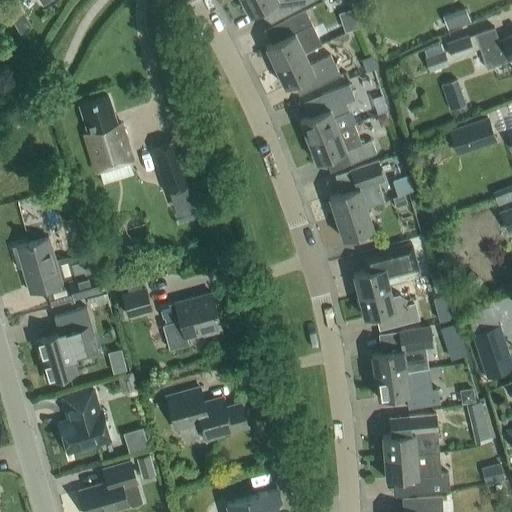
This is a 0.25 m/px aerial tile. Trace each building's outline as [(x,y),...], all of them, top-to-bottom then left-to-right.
[(242,0),(250,14),(257,10),(271,21),(311,0),(242,0)] [(275,65),(322,43),(305,8),(283,19),(290,33),(266,45),(275,65)] [(474,33),(474,34),(469,36),(468,34),(447,41),(453,58),(474,50),(479,48),(486,68),(511,59),(511,63),(511,33),(498,38),(494,26),(474,33)] [(310,63),(305,52),(322,43),(275,65),(285,85),(310,73),(316,85),(340,73),(330,53),(310,63)] [(444,50),(425,57),(430,71),(449,64),(444,50)] [(449,106),(465,102),(458,77),(442,81),(449,106)] [(338,128),(353,122),(356,121),(350,109),(349,109),(346,102),(355,98),(349,82),(321,93),(327,108),(300,119),(308,140),(338,128)] [(84,132),(96,170),(133,158),(121,121),(117,122),(109,95),(80,104),(88,131),(84,132)] [(488,116),(449,129),(457,154),(497,141),(488,116)] [(371,138),(361,142),(353,122),(338,128),(308,140),(316,161),(346,149),(351,162),(377,151),(371,138)] [(151,147),(166,192),(192,183),(177,138),(151,147)] [(336,216),(367,206),(384,200),(378,181),(385,179),(378,159),(350,168),(356,186),(329,195),(336,216)] [(404,193),(393,197),(396,206),(407,202),(404,193)] [(511,205),(499,210),(508,233),(511,231),(511,205)] [(367,206),(336,216),(343,237),(374,227),(367,206)] [(22,265),(30,291),(68,280),(73,298),(102,289),(97,271),(95,271),(91,257),(72,263),(71,258),(66,256),(55,259),(49,236),(12,246),(18,266),(22,265)] [(353,273),(359,294),(390,286),(387,274),(418,266),(411,241),(362,253),(366,269),(353,273)] [(483,281),(470,270),(461,280),(474,291),(483,281)] [(128,316),(152,310),(145,286),(122,293),(128,316)] [(392,296),(390,286),(359,294),(364,316),(393,308),(397,324),(418,318),(414,303),(408,304),(406,298),(399,294),(392,296)] [(163,317),(164,316),(166,321),(162,323),(169,348),(187,343),(185,337),(203,332),(204,334),(221,329),(211,291),(160,305),(163,317)] [(73,359),(100,352),(86,305),(54,315),(59,332),(37,338),(44,361),(42,362),(47,379),(76,371),(73,359)] [(511,361),(500,324),(473,333),(486,375),(511,366),(511,361)] [(371,353),(375,375),(426,367),(423,346),(433,344),(429,325),(399,329),(402,348),(371,353)] [(426,367),(375,375),(378,397),(406,392),(408,407),(440,402),(438,387),(430,388),(426,367)] [(115,375),(120,391),(129,396),(138,393),(132,370),(115,375)] [(247,424),(241,401),(226,405),(223,395),(204,400),(200,386),(167,395),(176,428),(201,421),(206,438),(222,434),(222,431),(247,424)] [(100,441),(108,427),(102,408),(99,409),(93,387),(63,395),(69,418),(59,421),(68,451),(100,441)] [(475,400),(473,387),(460,389),(462,402),(475,400)] [(480,401),(466,404),(470,422),(485,418),(480,401)] [(390,432),(382,433),(384,455),(430,451),(438,450),(435,412),(423,413),(410,414),(388,416),(390,432)] [(125,430),(130,449),(149,444),(143,425),(125,430)] [(430,451),(384,455),(386,478),(414,475),(416,491),(441,489),(446,488),(449,486),(448,472),(440,473),(438,450),(430,451)] [(137,458),(142,477),(156,473),(150,454),(137,458)] [(142,500),(130,459),(103,467),(107,481),(79,489),(85,511),(99,511),(130,503),(132,504),(140,502),(142,500)] [(486,483),(505,478),(501,462),(481,467),(486,483)] [(271,511),(269,505),(281,502),(277,487),(227,501),(229,511),(271,511)] [(442,511),(442,494),(416,495),(416,511),(442,511)]
